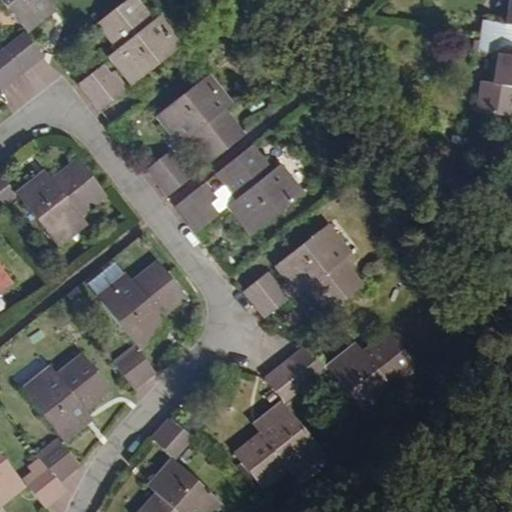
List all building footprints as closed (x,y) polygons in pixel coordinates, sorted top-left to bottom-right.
[(34,0),(11,0),(22,12),(34,0)] [(34,0),(22,12),(30,22),(54,0),(34,0)] [(152,9),(144,0),(116,0),(99,13),(118,37),(125,33),(130,40),(126,47),(143,69),(179,38),(157,7),(152,9)] [(468,32),(511,39),(511,0),(493,0),(490,16),(469,13),(468,32)] [(163,3),(157,7),(179,38),(185,33),(163,3)] [(30,22),(4,40),(22,64),(46,45),(30,22)] [(466,108),(470,110),(503,113),(508,84),(511,85),(511,39),(468,32),(467,46),(487,49),(484,77),(470,77),(466,108)] [(125,33),(118,37),(112,45),(137,75),(143,69),(126,47),(130,40),(125,33)] [(22,64),(4,40),(0,43),(0,80),(1,81),(22,64)] [(83,79),(101,102),(124,84),(107,61),(83,79)] [(206,69),(227,97),(233,93),(211,65),(206,69)] [(213,155),(247,127),(225,99),(227,97),(206,69),(168,99),(186,122),(179,129),(183,134),(192,129),(213,155)] [(161,104),(179,129),(186,122),(168,99),(161,104)] [(275,161),(254,136),(220,163),(239,187),(244,183),(249,191),(245,196),(264,220),(301,190),(277,159),(275,161)] [(173,148),(151,166),(170,189),(192,172),(173,148)] [(57,172),(26,195),(54,229),(84,208),(83,205),(105,185),(79,151),(54,170),(57,172)] [(284,155),(277,159),(301,190),(307,185),(284,155)] [(0,162),(0,201),(18,186),(0,162)] [(48,163),(18,186),(26,195),(57,172),(54,170),(48,163)] [(176,197),(194,220),(215,201),(199,180),(176,197)] [(244,183),(239,187),(232,196),(256,226),(264,220),(245,196),(249,191),(244,183)] [(84,208),(54,229),(59,236),(88,215),(84,208)] [(325,222),(350,252),(356,247),(332,217),(325,222)] [(332,305),(366,278),(347,255),(350,252),(325,222),(291,250),(305,271),(313,268),(317,273),(311,279),(332,305)] [(305,283),(311,279),(317,273),(313,268),(305,271),(291,250),(284,257),(305,283)] [(134,330),(163,308),(187,288),(159,255),(133,274),(131,272),(106,295),(134,330)] [(106,295),(131,272),(126,265),(100,288),(106,295)] [(6,266),(0,270),(0,281),(11,272),(6,266)] [(270,267),(246,285),(263,307),(286,288),(270,267)] [(134,330),(140,338),(168,316),(163,308),(134,330)] [(365,350),(336,371),(364,406),(395,383),(395,382),(417,362),(390,327),(366,346),(365,350)] [(286,355),(308,380),(329,362),(310,337),(286,355)] [(140,338),(114,358),(136,387),(160,363),(140,338)] [(359,338),(329,362),(336,371),(365,350),(366,346),(359,338)] [(56,427),(88,403),(110,384),(85,350),(60,369),(58,366),(28,390),(56,427)] [(284,399),(308,380),(286,355),(264,370),(284,399)] [(28,390),(58,366),(52,360),(23,383),(28,390)] [(395,383),(364,406),(369,413),(399,390),(395,383)] [(290,406),(284,399),(255,420),(261,429),(264,433),(283,422),(278,415),(290,406)] [(56,427),(62,435),(92,412),(88,403),(56,427)] [(264,433),(261,429),(235,450),(264,483),(290,464),(291,466),(319,443),(290,406),(278,415),(283,422),(264,433)] [(175,458),(194,436),(171,415),(151,438),(175,458)] [(62,435),(40,452),(47,461),(65,484),(67,487),(82,462),(62,435)] [(319,443),(291,466),(296,472),(323,448),(319,443)] [(0,488),(19,472),(0,446),(0,488)] [(181,465),(175,458),(151,485),(157,493),(160,496),(167,489),(165,485),(181,465)] [(65,484),(47,461),(25,479),(43,503),(65,484)] [(160,496),(157,493),(139,511),(200,511),(217,496),(181,465),(165,485),(167,489),(160,496)] [(0,497),(25,479),(19,472),(0,488),(0,497)] [(217,496),(200,511),(213,511),(223,501),(217,496)]
